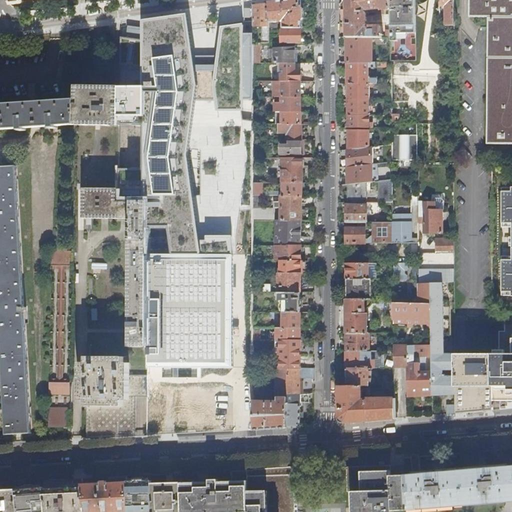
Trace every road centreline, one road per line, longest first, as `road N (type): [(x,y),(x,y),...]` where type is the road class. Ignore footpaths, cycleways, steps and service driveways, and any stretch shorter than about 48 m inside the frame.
road 1 (residential): [(329,0),(329,436)]
road 2 (secondary): [(329,436),(0,456)]
road 3 (residential): [(0,30),(223,0)]
road 4 (secondary): [(511,419),(329,436)]
